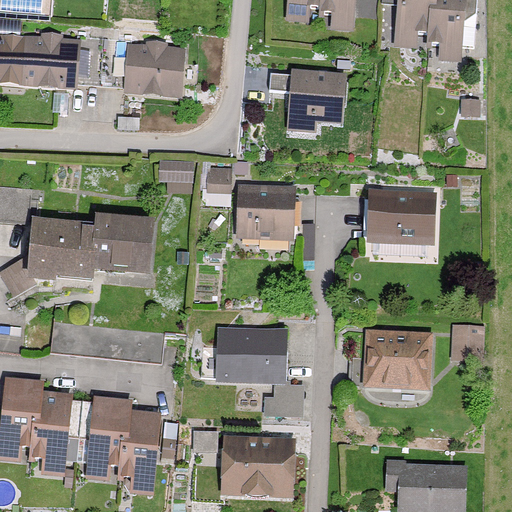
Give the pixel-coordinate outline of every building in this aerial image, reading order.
[(330,23),(330,0),(296,0),(295,23),(330,23)] [(330,0),(330,23),(329,37),(361,38),(361,0),(330,0)] [(440,54),(443,0),(407,0),(405,52),(440,54)] [(443,0),(440,54),(440,62),(467,64),(470,0),(443,0)] [(83,46),(0,43),(0,92),(82,95),(83,46)] [(186,55),(134,51),(131,97),(183,101),(186,55)] [(347,130),(351,81),(298,77),(294,137),(322,139),(323,128),(347,130)] [(484,106),(466,106),(466,121),(483,121),(484,106)] [(120,135),(142,135),(142,122),(120,122),(120,135)] [(195,170),(164,169),(164,187),(194,188),(195,170)] [(232,176),(212,176),(212,198),(232,198),(232,176)] [(303,194),(243,189),(239,242),(299,247),(303,194)] [(440,202),(375,202),(376,247),(440,247),(440,202)] [(103,228),(40,224),(36,280),(102,284),(103,278),(158,281),(162,225),(103,221),(103,228)] [(482,333),(455,332),(455,359),(482,360),(482,333)] [(295,336),(223,334),(221,388),(293,391),(295,336)] [(435,340),(370,338),(369,393),(434,395),(435,340)] [(46,387),(10,384),(4,463),(47,466),(46,477),(69,479),(75,398),(45,396),(46,387)] [(135,408),(100,406),(94,481),(134,484),(133,496),(159,498),(165,418),(135,416),(135,408)] [(196,448),(218,450),(220,429),(198,426),(196,448)] [(300,500),(298,439),(225,440),(227,501),(300,500)] [(411,466),(391,466),(389,497),(404,497),(403,511),(471,511),(473,475),(410,472),(411,466)]
